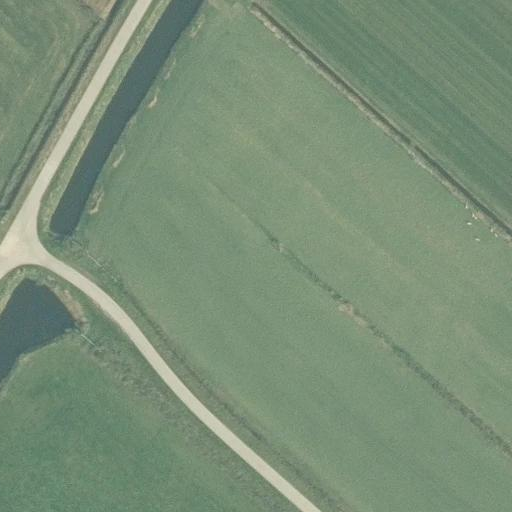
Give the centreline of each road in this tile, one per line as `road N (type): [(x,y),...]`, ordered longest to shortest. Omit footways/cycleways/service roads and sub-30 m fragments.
road 1 (unclassified): [(312,511),(177,390),(97,291),(15,249)]
road 2 (unclassified): [(15,249),(141,0)]
